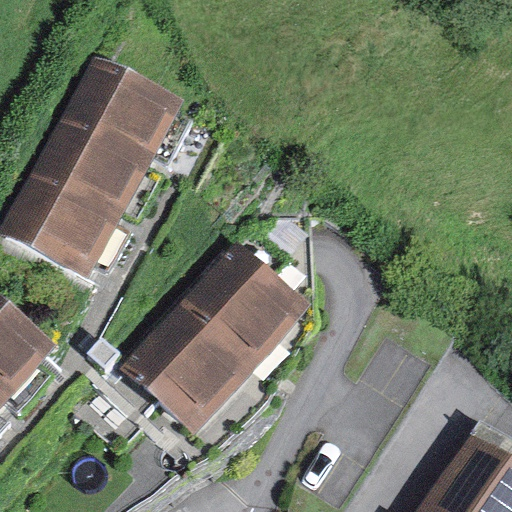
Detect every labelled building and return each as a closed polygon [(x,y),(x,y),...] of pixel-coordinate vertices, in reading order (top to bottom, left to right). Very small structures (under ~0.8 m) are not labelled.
[(145,165),(174,109),(96,69),(67,125),(145,165)] [(116,221),(145,165),(67,125),(38,181),(116,221)] [(87,277),(116,221),(38,181),(9,238),(87,277)] [(251,367),(306,306),(240,247),(185,307),(251,367)] [(0,391),(4,395),(46,348),(0,307),(0,391)] [(196,427),(251,367),(185,307),(130,368),(196,427)] [(511,511),(511,477),(476,452),(432,511),(511,511)]
